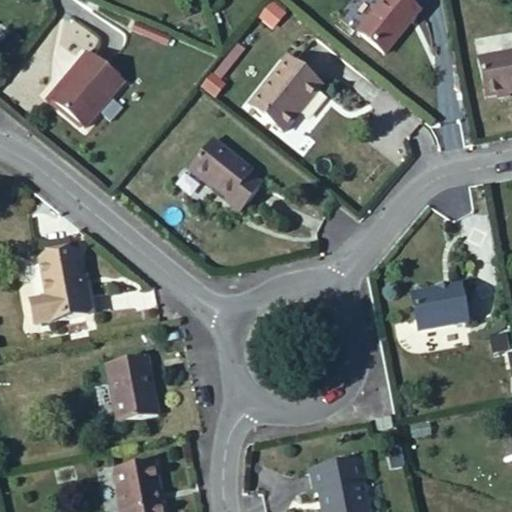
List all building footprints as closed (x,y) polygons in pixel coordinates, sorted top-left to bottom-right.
[(384,55),(420,11),(405,0),(351,0),(338,17),(384,55)] [(511,52),(477,59),(484,98),(511,93),(511,52)] [(84,129),(123,81),(91,55),(70,80),(71,81),(53,103),(84,129)] [(283,132),(321,86),(288,59),(249,106),(283,132)] [(224,84),(212,75),(203,87),(215,96),(224,84)] [(240,213),(262,185),(249,176),(251,174),(211,142),(189,171),(205,184),(206,182),(229,201),(227,203),(240,213)] [(40,262),(47,298),(31,301),(36,325),(90,314),(77,254),(40,262)] [(82,277),(90,314),(95,313),(88,276),(82,277)] [(467,322),(460,285),(411,295),(418,331),(467,322)] [(158,416),(147,357),(105,365),(117,425),(158,416)] [(392,428),(390,417),(376,420),(378,430),(392,428)] [(367,511),(362,485),(366,484),(361,459),(310,468),(315,494),(319,493),(322,511),(367,511)] [(163,511),(154,464),(115,471),(122,511),(163,511)]
